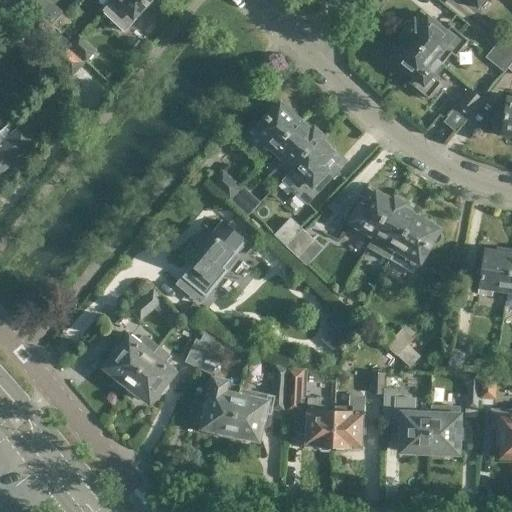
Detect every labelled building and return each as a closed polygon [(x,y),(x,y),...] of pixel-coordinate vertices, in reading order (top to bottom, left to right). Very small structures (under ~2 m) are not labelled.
[(160,1),(160,0),(114,0),(110,0),(109,2),(110,4),(103,12),(112,20),(122,8),(133,18),(149,2),(149,3),(150,3),(151,4),(153,5),(154,5),(155,4),(157,4),(158,3),(159,1),(160,1)] [(468,0),(480,9),(488,0),(468,0)] [(401,33),(403,35),(433,59),(442,48),(447,51),(455,40),(421,13),(414,22),(412,20),(401,33)] [(53,25),(62,34),(73,23),(64,14),(53,25)] [(511,61),(511,41),(503,34),(493,46),(511,61)] [(431,97),(444,82),(437,77),(444,67),(433,59),(403,35),(394,46),(400,51),(392,61),(415,79),(412,82),(431,97)] [(86,61),(95,52),(78,36),(70,45),(86,61)] [(506,68),(511,61),(493,46),(483,57),(502,73),(506,68)] [(72,74),(83,63),(66,47),(55,58),(72,74)] [(454,131),(467,115),(481,98),(471,89),(443,122),(454,131)] [(511,135),(511,99),(507,98),(504,115),(494,114),(492,129),(501,131),(500,134),(511,135)] [(269,154),(299,121),(279,104),(278,105),(277,104),(275,103),(274,103),(273,103),(271,103),(270,104),(269,104),(267,106),(267,107),(266,108),(266,110),(266,111),(266,112),(266,113),(267,114),(268,116),(245,141),(265,159),(269,154)] [(299,121),(269,154),(271,156),(275,152),(284,161),(281,164),(290,173),(294,169),(293,168),(319,139),(320,140),(324,136),(314,128),(311,132),(299,121)] [(5,126),(0,130),(0,171),(24,150),(20,146),(29,138),(20,128),(13,134),(5,126)] [(340,158),(320,140),(319,139),(293,168),(294,169),(304,178),(300,182),(309,191),(340,158)] [(228,197),(238,186),(220,169),(210,180),(228,197)] [(371,241),(396,199),(394,198),(392,201),(370,189),(348,228),(358,234),(361,229),(373,235),(370,240),(371,241)] [(252,191),(241,202),(250,211),(261,200),(252,191)] [(384,242),(396,249),(416,216),(401,207),(404,203),(396,199),(371,241),(381,247),(384,242)] [(396,249),(390,261),(412,274),(430,243),(432,243),(433,244),(434,244),(436,243),(437,243),(438,242),(439,241),(440,240),(440,239),(441,238),(441,236),(441,235),(440,234),(440,233),(439,231),(437,230),(438,228),(416,216),(396,249)] [(287,246),(303,230),(293,220),(277,237),(287,246)] [(232,251),(240,241),(221,226),(214,234),(206,229),(183,258),(207,278),(208,277),(213,281),(224,267),(219,263),(230,250),(232,251)] [(303,230),(287,246),(297,255),(314,239),(303,230)] [(507,290),(511,255),(511,249),(498,248),(497,251),(485,249),(479,293),(491,294),(492,288),(507,290)] [(203,306),(182,283),(166,297),(188,320),(203,306)] [(346,284),(338,298),(349,304),(357,291),(346,284)] [(154,289),(131,309),(141,321),(164,301),(154,289)] [(385,345),(409,368),(420,357),(407,346),(413,340),(401,328),(385,345)] [(199,368),(215,333),(206,329),(201,340),(197,338),(186,362),(199,368)] [(215,333),(199,368),(213,375),(225,351),(220,349),(225,338),(215,333)] [(126,390),(151,356),(157,347),(143,337),(140,341),(132,335),(122,347),(119,345),(110,358),(112,359),(108,364),(108,365),(108,366),(107,367),(108,368),(108,370),(109,371),(115,376),(114,381),(126,390)] [(495,375),(496,373),(497,367),(465,363),(467,349),(450,346),(447,369),(495,375)] [(159,395),(168,382),(166,381),(176,368),(167,362),(170,357),(157,347),(151,356),(126,390),(134,396),(140,395),(146,400),(148,400),(150,400),(152,400),(153,399),(157,394),(159,395)] [(497,367),(496,373),(511,375),(511,360),(498,359),(497,367)] [(286,407),(288,367),(273,362),(272,386),(261,384),(258,396),(255,395),(254,400),(239,397),(232,428),(229,438),(241,440),(244,437),(252,439),(253,439),(254,439),(255,439),(256,438),(257,437),(258,436),(260,429),(262,429),(265,414),(263,414),(267,400),(271,401),(273,405),(286,407)] [(332,444),(334,405),(323,405),(323,398),(307,397),(308,368),(288,367),(286,407),(286,411),(307,412),(305,447),(332,448),(332,444)] [(384,394),(385,371),(371,371),(370,394),(384,394)] [(385,371),(384,394),(400,395),(401,385),(405,385),(406,372),(385,371)] [(481,397),(482,375),(467,375),(466,406),(480,407),(481,397)] [(482,375),(481,397),(497,398),(498,376),(482,375)] [(232,428),(239,397),(224,393),(225,389),(213,386),(209,401),(206,401),(203,416),(205,417),(204,424),(204,425),(204,426),(205,427),(206,428),(215,431),(216,435),(229,438),(232,428)] [(360,450),(362,400),(350,400),(350,404),(335,403),(334,405),(332,444),(332,448),(360,450)] [(460,413),(461,402),(449,401),(449,409),(431,408),(431,416),(429,455),(442,456),(444,453),(456,454),(457,442),(459,442),(459,428),(457,428),(458,413),(460,413)] [(511,458),(511,408),(499,408),(498,447),(500,447),(500,458),(511,458)] [(429,455),(431,416),(415,416),(415,411),(403,410),(403,425),(400,425),(399,439),(402,440),(402,451),(412,452),(414,455),(429,455)]
